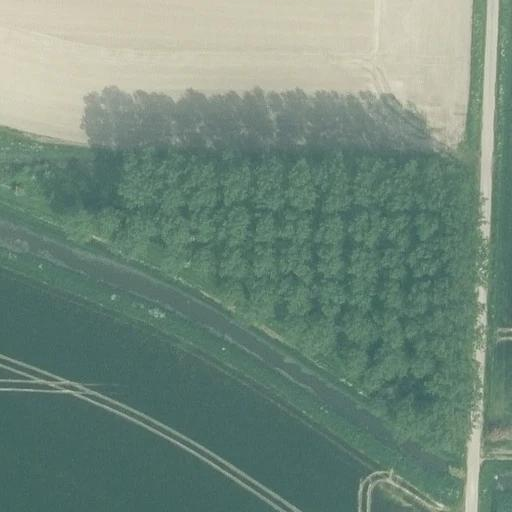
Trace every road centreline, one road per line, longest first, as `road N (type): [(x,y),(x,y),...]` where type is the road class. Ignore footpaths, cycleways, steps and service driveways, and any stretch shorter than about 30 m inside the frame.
road 1 (track): [(511,450),(470,446),(315,328),(0,191)]
road 2 (unclassified): [(468,511),(490,0)]
